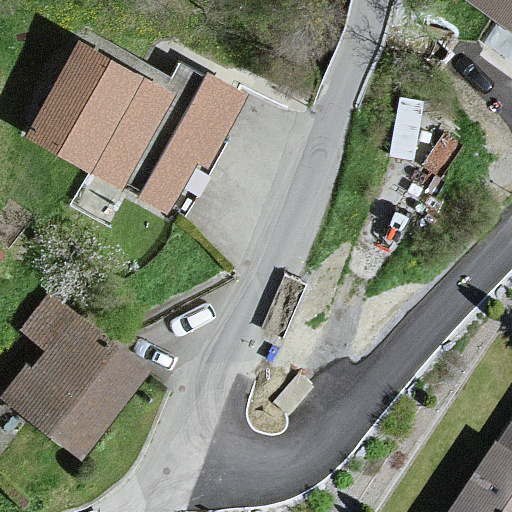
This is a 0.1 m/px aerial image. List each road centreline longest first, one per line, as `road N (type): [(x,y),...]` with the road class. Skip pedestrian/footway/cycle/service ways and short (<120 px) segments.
road 1 (residential): [(367,0),(303,196),(196,451)]
road 2 (residential): [(196,451),(243,461),(305,448),(511,240)]
